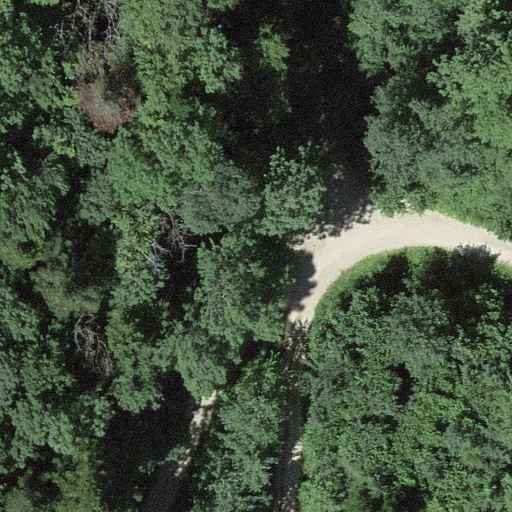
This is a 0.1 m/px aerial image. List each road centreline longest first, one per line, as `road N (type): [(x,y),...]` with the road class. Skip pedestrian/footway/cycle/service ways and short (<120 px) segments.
road 1 (track): [(151,511),(240,331),(300,274)]
road 2 (track): [(300,274),(290,511)]
road 3 (track): [(511,252),(396,231),(326,255),(300,274)]
